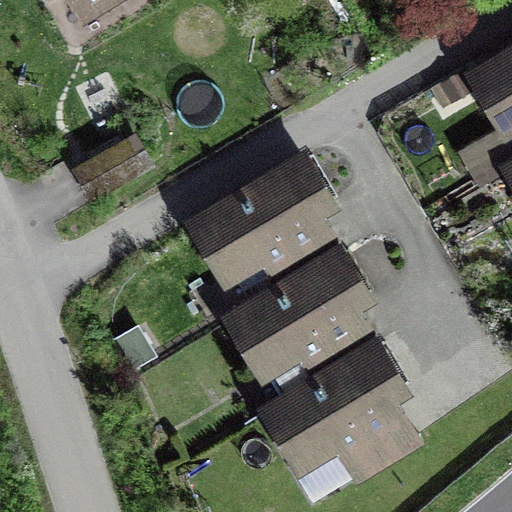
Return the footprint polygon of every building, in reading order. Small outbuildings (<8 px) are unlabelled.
[(63,0),(76,21),(113,0),(63,0)] [(511,60),(474,79),(511,154),(511,60)] [(131,143),(78,171),(91,197),(145,170),(131,143)] [(303,165),(202,222),(230,272),(331,216),(303,165)] [(336,263),(238,320),(272,379),(371,322),(336,263)] [(370,360),(275,418),(307,471),(402,414),(370,360)]
